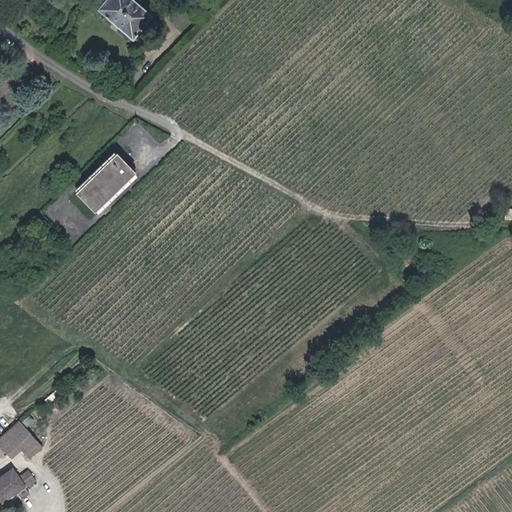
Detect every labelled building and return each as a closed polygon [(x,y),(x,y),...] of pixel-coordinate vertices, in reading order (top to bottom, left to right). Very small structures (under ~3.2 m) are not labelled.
[(153,16),(135,0),(104,0),(98,7),(133,39),(153,16)] [(138,175),(118,154),(78,192),(98,213),(138,175)] [(45,442),(21,415),(0,433),(0,439),(10,450),(19,441),(31,454),(45,442)] [(0,483),(9,495),(21,486),(28,481),(37,473),(30,463),(20,471),(13,464),(1,474),(0,473),(0,483)] [(32,487),(28,481),(21,486),(26,492),(32,487)] [(0,483),(0,495),(4,500),(9,495),(0,483)]
